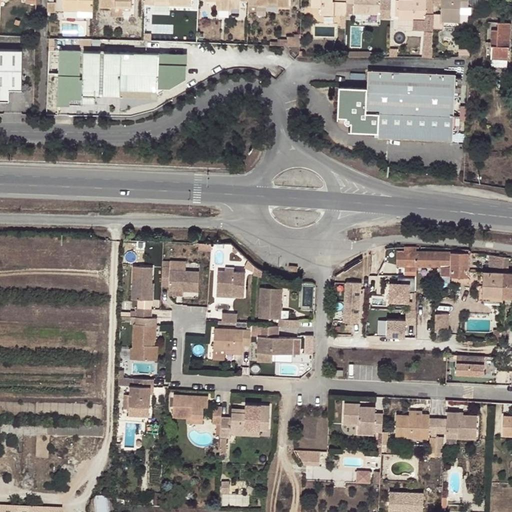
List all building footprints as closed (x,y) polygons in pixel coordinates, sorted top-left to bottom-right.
[(93,11),(93,0),(63,0),(63,10),(78,10),(93,11)] [(131,9),(133,9),(133,0),(101,0),(101,8),(112,9),(131,9)] [(249,1),(248,0),(207,0),(217,0),(217,9),(233,9),(233,7),(240,7),(240,1),(249,1)] [(249,4),(248,11),(259,11),(259,4),(267,4),(270,1),(278,1),(282,5),(290,5),(289,0),(248,0),(249,1),(249,4)] [(345,2),(345,0),(310,0),(311,6),(321,7),(321,13),(345,14),(345,2)] [(345,0),(345,2),(353,2),(353,12),(380,13),(379,18),(390,18),(390,0),(345,0)] [(433,6),(433,4),(426,3),(425,0),(398,0),(398,19),(413,20),(425,20),(425,23),(432,23),(433,6)] [(432,0),(433,4),(433,6),(432,23),(440,23),(459,24),(459,7),(470,7),(469,0),(432,0)] [(485,0),(485,6),(485,12),(493,12),(493,0),(485,0)] [(56,1),(48,2),(48,11),(56,11),(56,1)] [(112,9),(112,16),(123,17),(123,10),(131,11),(131,9),(112,9)] [(423,32),(432,32),(432,23),(425,23),(425,20),(413,20),(413,30),(423,31),(423,32)] [(493,29),(492,56),(509,56),(511,22),(499,22),(498,29),(493,29)] [(422,47),(432,47),(432,32),(423,32),(422,47)] [(286,39),(286,45),(300,45),(300,33),(294,33),(293,36),(286,35),(286,39)] [(0,47),(0,100),(9,101),(10,89),(23,89),(24,49),(0,47)] [(81,96),(81,77),(78,77),(79,49),(58,48),(57,101),(94,102),(94,97),(81,96)] [(119,84),(156,85),(158,52),(82,49),(81,77),(81,96),(94,97),(94,91),(119,92),(119,90),(119,84)] [(156,85),(156,91),(186,74),(187,52),(158,52),(156,85)] [(367,116),(454,118),(456,75),(368,73),(367,91),(367,116)] [(453,142),(454,118),(367,116),(367,91),(339,90),(339,120),(352,120),(351,135),(379,135),(379,140),(453,142)] [(418,265),(418,250),(397,250),(396,264),(418,265)] [(418,265),(435,265),(435,251),(418,250),(418,265)] [(441,265),(441,275),(452,275),(469,275),(469,251),(452,251),(435,251),(435,265),(441,265)] [(172,265),(171,275),(187,275),(188,265),(172,264),(172,265)] [(250,264),(246,271),(255,276),(255,269),(250,264)] [(200,276),(187,275),(171,275),(172,265),(164,265),(163,291),(171,291),(171,295),(185,296),(200,296),(200,276)] [(134,304),(150,305),(151,287),(152,287),(153,272),(134,271),(134,304)] [(504,296),(504,272),(484,271),(483,295),(504,296)] [(235,299),(246,299),(247,275),(236,275),(227,275),(220,274),(219,296),(235,296),(235,299)] [(392,300),(412,301),(412,289),(417,290),(417,275),(401,275),(401,280),(392,280),(392,300)] [(279,329),(300,330),(301,323),(290,322),(282,322),(283,313),(283,292),(262,290),(262,321),(280,322),(279,329)] [(357,297),(340,294),(339,301),(337,301),(336,307),(355,310),(357,297)] [(132,316),(132,321),(138,321),(153,322),(153,313),(138,312),(138,315),(132,315),(132,316)] [(434,312),(434,338),(438,338),(438,328),(448,328),(448,312),(434,312)] [(223,325),(239,326),(239,317),(224,316),(223,325)] [(389,317),(388,336),(409,336),(409,317),(389,317)] [(157,345),(158,322),(153,322),(138,321),(132,321),(132,325),(132,329),(134,329),(134,351),(132,351),(131,363),(154,364),(155,349),(154,349),(155,345),(157,345)] [(253,335),(253,334),(216,333),(215,354),(227,354),(236,354),(236,358),(243,358),(244,350),(252,350),(253,335)] [(260,348),(288,349),(295,350),(295,340),(260,339),(260,348)] [(275,356),(287,356),(288,349),(260,348),(260,364),(275,365),(275,356)] [(458,354),(458,374),(494,374),(494,355),(458,354)] [(287,356),(275,356),(275,365),(294,366),(294,356),(287,356)] [(156,391),(156,383),(136,382),(124,382),(120,382),(120,390),(132,390),(132,403),(125,403),(125,413),(132,413),(132,421),(151,422),(152,411),(152,398),(152,391),(156,391)] [(174,400),(174,412),(204,416),(204,411),(208,411),(209,400),(174,400)] [(377,434),(381,434),(382,415),(374,415),(375,408),(365,408),(365,413),(359,412),(359,407),(359,405),(344,405),(343,425),(358,425),(358,430),(373,430),(373,434),(377,434)] [(232,416),(232,420),(269,425),(270,409),(246,408),(245,413),(246,417),(232,416)] [(214,411),(214,418),(223,419),(223,411),(214,411)] [(204,416),(174,412),(173,422),(192,423),(204,423),(204,416)] [(448,420),(445,420),(444,435),(447,435),(447,432),(457,433),(457,440),(476,441),(477,416),(459,416),(459,413),(448,413),(448,420)] [(428,419),(429,415),(420,415),(420,417),(408,417),(396,416),(395,438),(428,440),(428,434),(436,434),(437,419),(428,419)] [(511,417),(503,417),(502,436),(511,436),(511,417)] [(223,419),(214,418),(214,423),(213,428),(218,428),(222,428),(222,421),(223,419)] [(445,420),(437,419),(436,434),(444,435),(445,420)] [(232,422),(222,421),(222,428),(222,441),(229,441),(232,441),(232,438),(232,427),(241,427),(240,432),(251,432),(269,433),(269,425),(232,420),(232,422)] [(232,427),(232,438),(250,439),(251,432),(240,432),(241,427),(232,427)] [(310,454),(309,468),(318,468),(319,455),(310,454)] [(391,490),(391,511),(425,511),(426,490),(391,490)]
